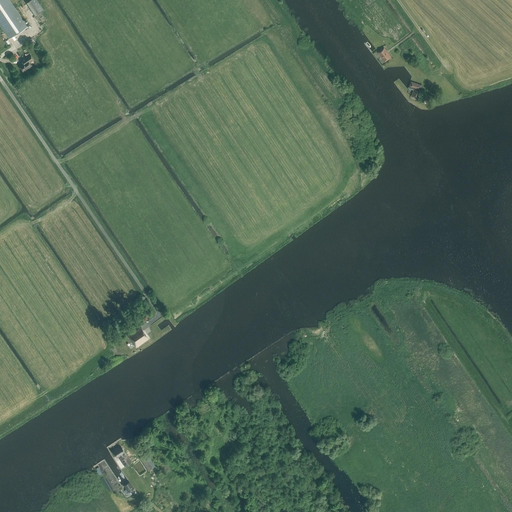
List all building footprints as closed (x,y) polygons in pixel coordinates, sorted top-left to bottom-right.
[(0,0),(0,24),(9,39),(27,27),(9,0),(0,0)] [(36,16),(44,10),(36,0),(29,0),(27,2),(36,16)] [(385,62),(392,57),(384,47),(377,52),(385,62)] [(23,71),(31,66),(29,62),(33,60),(30,54),(20,60),(22,63),(19,65),(23,71)] [(411,83),(409,86),(420,90),(422,85),(411,81),(411,83)] [(414,89),(411,97),(419,99),(422,92),(414,89)] [(432,96),(425,94),(425,95),(423,101),(429,102),(430,99),(431,99),(432,97),(432,96)] [(136,347),(149,339),(141,327),(128,336),(136,347)] [(130,460),(121,446),(114,451),(118,457),(119,456),(124,464),(130,460)] [(128,492),(134,488),(130,482),(124,486),(128,492)]
